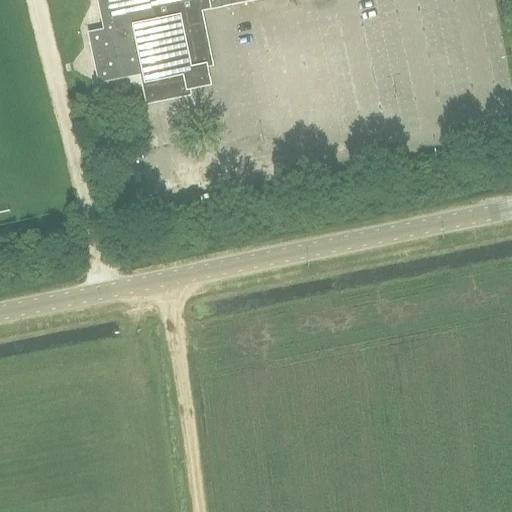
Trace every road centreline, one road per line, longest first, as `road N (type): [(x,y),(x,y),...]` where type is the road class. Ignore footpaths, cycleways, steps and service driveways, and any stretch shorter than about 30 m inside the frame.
road 1 (unclassified): [(0,316),(511,211)]
road 2 (track): [(194,511),(162,283)]
